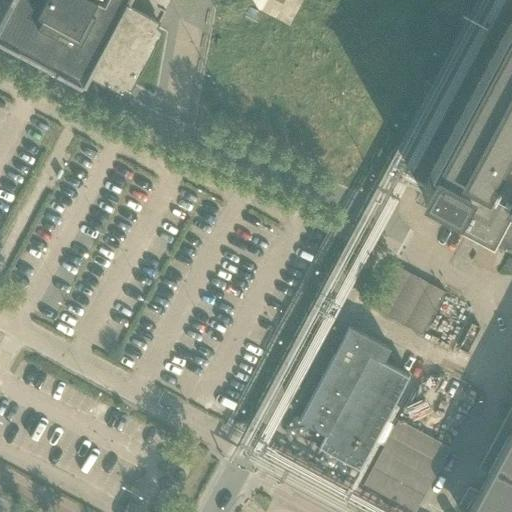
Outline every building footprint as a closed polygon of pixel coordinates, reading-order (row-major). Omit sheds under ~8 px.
[(0,0),(0,24),(0,25),(1,25),(7,28),(6,29),(7,29),(7,28),(13,31),(12,32),(13,33),(14,32),(19,34),(19,35),(19,36),(20,35),(26,38),(25,39),(26,39),(26,38),(32,41),(32,42),(33,42),(38,45),(38,46),(39,45),(45,48),(44,49),(45,49),(51,52),(51,53),(52,52),(57,55),(57,56),(58,56),(58,55),(64,58),(63,59),(64,60),(64,59),(70,62),(70,63),(71,62),(76,65),(76,66),(76,67),(77,66),(115,86),(119,78),(129,60),(130,60),(130,59),(143,35),(144,33),(143,33),(150,21),(114,2),(115,0),(0,0)] [(245,15),(234,10),(230,20),(240,25),(245,15)] [(511,19),(502,38),(501,38),(498,45),(490,60),(490,59),(487,66),(479,81),(475,87),(476,87),(468,102),(467,102),(464,108),(456,123),(453,129),(445,144),(441,150),(443,151),(447,153),(441,165),(435,162),(420,191),(460,212),(466,215),(479,222),(479,223),(486,226),(507,237),(511,227),(511,182),(511,180),(510,179),(511,176),(511,19)] [(0,250),(32,192),(42,197),(47,188),(43,185),(49,173),(62,179),(88,131),(0,83),(0,250)] [(94,198),(44,292),(115,329),(165,236),(173,240),(174,237),(170,235),(174,226),(178,229),(199,190),(113,145),(93,183),(96,184),(91,193),(88,191),(87,194),(94,198)] [(420,334),(444,290),(395,264),(372,307),(420,334)] [(0,457),(43,480),(113,350),(42,311),(11,370),(35,383),(9,432),(0,427),(0,457)] [(324,433),(318,446),(317,446),(358,469),(395,401),(394,401),(396,398),(409,374),(382,360),(389,347),(348,325),(298,419),(324,433)] [(399,420),(363,488),(408,511),(415,511),(423,497),(450,447),(399,420)] [(469,511),(468,511),(511,511),(511,430),(511,432),(469,511)]
